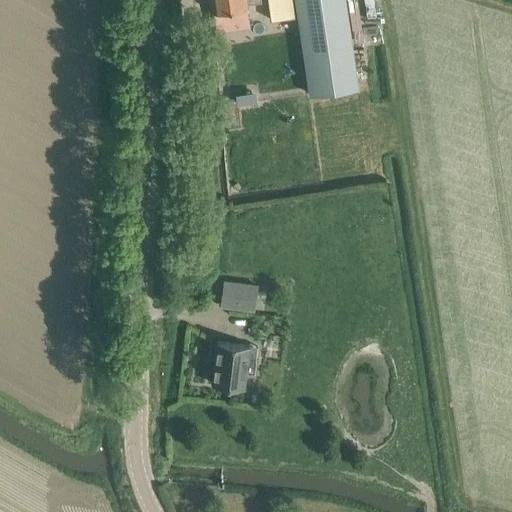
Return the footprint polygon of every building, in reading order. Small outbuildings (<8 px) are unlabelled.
[(211,0),(213,10),(232,7),(249,5),(248,3),(260,1),(259,0),(211,0)] [(266,0),(269,18),(293,15),(291,0),(266,0)] [(344,0),(294,0),(308,93),(358,86),(344,0)] [(256,284),(231,281),(228,305),(253,309),(256,284)] [(211,382),(243,386),(245,370),(253,371),(255,358),(247,357),(248,344),(217,340),(211,382)] [(323,511),(327,491),(308,486),(303,508),(323,511)] [(233,509),(245,508),(244,494),(232,496),(233,509)] [(365,511),(384,511),(385,505),(367,503),(365,511)]
